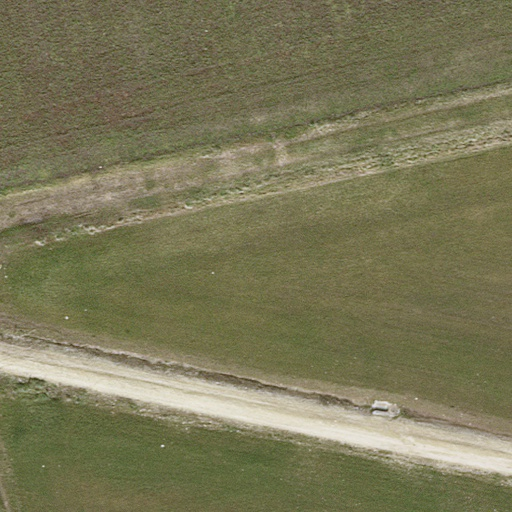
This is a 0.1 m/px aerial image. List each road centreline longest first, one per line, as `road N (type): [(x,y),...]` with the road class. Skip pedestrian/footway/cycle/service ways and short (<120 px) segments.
road 1 (track): [(0,219),(511,114)]
road 2 (track): [(511,455),(0,357)]
